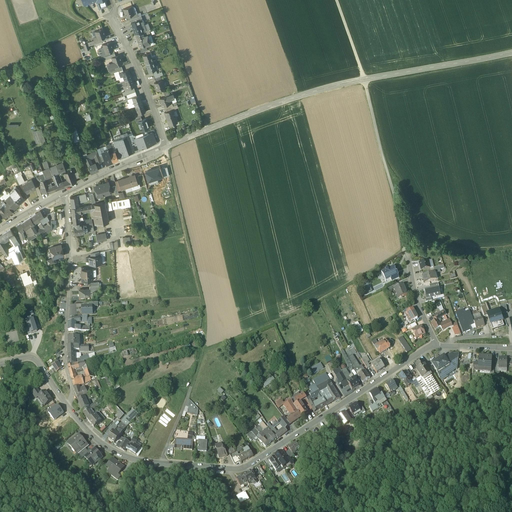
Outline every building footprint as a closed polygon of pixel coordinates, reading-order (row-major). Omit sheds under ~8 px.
[(104,0),(100,0),(97,1),(99,8),(106,6),(104,0)] [(131,6),(123,8),(126,17),(129,16),(134,14),(131,6)] [(142,18),(130,22),(135,34),(142,32),(146,30),(142,18)] [(102,28),(95,31),(97,36),(98,39),(101,39),(105,37),(102,28)] [(142,32),(135,34),(138,43),(145,40),(143,40),(142,37),(144,37),(143,36),(142,32)] [(147,35),(143,36),(144,37),(142,37),(143,40),(145,40),(138,43),(139,46),(140,46),(148,43),(150,43),(147,36),(147,35)] [(109,42),(102,45),(104,53),(105,53),(109,52),(112,50),(109,42)] [(149,56),(148,53),(150,53),(149,52),(143,55),(146,63),(153,61),(151,56),(149,56)] [(115,56),(111,57),(111,58),(113,62),(114,66),(122,63),(119,54),(115,56)] [(153,61),(146,63),(149,72),(152,71),(156,70),(155,69),(154,70),(153,67),(154,67),(153,61)] [(128,69),(121,72),(123,75),(124,80),(131,78),(128,69)] [(131,78),(124,80),(127,89),(125,89),(126,91),(128,90),(134,88),(133,87),(134,86),(131,78)] [(162,79),(154,82),(157,90),(164,87),(163,87),(161,84),(163,83),(162,79)] [(120,82),(118,82),(119,87),(123,86),(124,90),(125,89),(127,89),(124,80),(120,82)] [(172,93),(159,97),(162,105),(163,105),(170,103),(169,99),(174,97),(172,93)] [(136,96),(132,97),(133,101),(135,106),(142,103),(139,95),(136,96)] [(142,103),(135,106),(137,110),(138,110),(139,113),(138,114),(140,114),(145,112),(142,103)] [(165,111),(164,112),(169,125),(173,124),(173,123),(177,122),(173,109),(172,109),(165,111)] [(142,120),(137,121),(138,122),(139,126),(140,129),(139,130),(148,127),(145,119),(142,120)] [(75,130),(66,133),(69,142),(78,139),(75,130)] [(152,132),(143,136),(147,145),(155,142),(152,132)] [(134,151),(131,144),(128,136),(122,138),(127,153),(134,151)] [(143,136),(136,138),(138,144),(139,148),(147,145),(143,136)] [(122,138),(118,139),(119,142),(117,143),(118,146),(121,156),(127,153),(122,138)] [(108,149),(101,152),(102,154),(104,160),(105,163),(112,161),(109,153),(108,149)] [(112,152),(109,153),(112,161),(118,159),(115,151),(112,152)] [(62,162),(56,165),(58,171),(64,169),(62,162)] [(92,165),(88,166),(91,173),(98,169),(95,164),(92,165)] [(56,165),(49,167),(52,174),(55,172),(58,171),(56,165)] [(145,171),(149,184),(158,181),(158,178),(159,177),(162,175),(160,168),(160,166),(145,171)] [(167,166),(160,168),(162,175),(163,177),(169,175),(167,166)] [(49,167),(42,170),(44,177),(51,174),(52,174),(49,167)] [(68,180),(62,181),(64,185),(70,184),(76,181),(71,169),(65,172),(68,180)] [(42,170),(38,171),(39,174),(36,175),(40,186),(47,184),(44,178),(44,177),(42,170)] [(59,182),(55,172),(52,174),(51,174),(55,183),(57,188),(64,185),(62,181),(59,182)] [(24,180),(20,173),(15,176),(19,183),(24,180)] [(135,174),(122,178),(125,187),(138,184),(135,174)] [(31,179),(22,183),(26,191),(35,187),(31,179)] [(51,182),(47,184),(40,186),(43,192),(48,190),(48,191),(57,188),(55,183),(52,185),(51,182)] [(108,182),(104,183),(103,183),(101,184),(104,195),(107,194),(108,193),(111,192),(108,182)] [(99,184),(97,185),(93,187),(96,196),(100,195),(101,196),(104,195),(101,184),(99,184)] [(18,202),(23,198),(18,192),(14,187),(9,192),(10,193),(17,201),(18,202)] [(17,201),(10,193),(5,198),(6,199),(10,203),(12,206),(13,207),(18,202),(17,201)] [(85,193),(77,196),(78,201),(79,201),(87,199),(85,193)] [(76,196),(70,197),(69,197),(71,207),(77,206),(78,205),(78,201),(77,196),(77,195),(76,196)] [(128,198),(116,200),(117,207),(121,207),(122,207),(129,205),(128,198)] [(10,203),(6,199),(3,201),(7,205),(9,208),(12,206),(10,203)] [(116,199),(104,201),(106,209),(111,208),(117,207),(116,200),(116,199)] [(104,201),(94,203),(95,209),(97,223),(108,221),(106,209),(104,201)] [(88,204),(77,206),(77,213),(82,212),(89,210),(88,204)] [(4,207),(2,205),(0,206),(0,210),(5,216),(11,211),(9,208),(7,205),(4,207)] [(40,210),(35,213),(39,219),(42,217),(44,216),(40,210)] [(35,213),(24,220),(28,226),(32,223),(36,221),(38,224),(41,222),(39,219),(35,213)] [(83,219),(78,220),(79,221),(79,223),(83,223),(86,222),(86,229),(88,228),(88,226),(92,225),(91,222),(91,218),(83,219)] [(28,226),(24,220),(21,222),(25,228),(28,231),(29,234),(31,237),(34,236),(30,228),(28,226)] [(25,228),(21,222),(16,225),(20,231),(23,229),(24,229),(25,228)] [(73,224),(74,233),(84,232),(83,223),(79,223),(73,224)] [(34,226),(30,228),(34,236),(38,234),(36,230),(34,226)] [(10,229),(0,234),(0,237),(3,241),(10,237),(12,240),(15,238),(10,229)] [(3,241),(0,237),(0,246),(4,252),(8,250),(8,249),(3,241)] [(60,244),(50,247),(52,257),(55,257),(63,255),(60,244)] [(14,252),(10,254),(11,255),(15,262),(23,259),(19,250),(20,250),(19,249),(14,252)] [(428,261),(418,264),(419,272),(421,271),(430,269),(428,261)] [(7,270),(2,272),(4,276),(9,284),(11,282),(10,280),(10,277),(9,274),(10,273),(11,276),(15,274),(11,267),(7,269),(6,270),(7,270)] [(394,267),(389,269),(389,268),(385,270),(385,271),(381,273),(386,282),(390,280),(389,276),(397,273),(394,267)] [(91,269),(81,270),(81,271),(80,272),(80,274),(81,275),(82,280),(92,280),(91,269)] [(28,272),(21,275),(24,284),(31,281),(28,272)] [(397,273),(389,276),(390,280),(392,283),(400,279),(397,273)] [(423,277),(424,284),(436,281),(435,274),(430,275),(423,277)] [(397,283),(386,289),(388,292),(394,289),(398,287),(397,283)] [(398,287),(394,289),(398,300),(407,297),(403,286),(398,287)] [(425,290),(427,300),(431,299),(439,297),(437,288),(430,289),(425,290)] [(89,289),(78,289),(79,294),(80,294),(80,300),(86,300),(86,299),(90,299),(89,289)] [(89,307),(82,308),(82,316),(92,315),(92,308),(92,307),(89,307)] [(409,312),(407,313),(412,323),(417,320),(412,310),(409,312)] [(441,314),(436,317),(435,316),(432,317),(433,319),(429,321),(431,325),(437,321),(437,322),(440,320),(442,318),(445,317),(444,312),(441,314)] [(474,327),(473,322),(470,315),(470,313),(464,315),(463,312),(456,314),(464,335),(470,332),(469,329),(474,327)] [(477,312),(470,315),(473,322),(480,320),(478,316),(477,312)] [(493,331),(504,328),(499,313),(488,316),(493,331)] [(75,319),(70,320),(71,323),(69,324),(68,332),(78,332),(78,328),(76,328),(76,323),(75,323),(75,319)] [(480,320),(473,322),(474,327),(476,331),(484,328),(481,319),(480,320)] [(33,321),(27,323),(29,328),(31,334),(37,332),(33,321)] [(437,321),(431,325),(435,332),(440,328),(441,328),(437,322),(437,321)] [(444,324),(443,324),(445,330),(452,328),(449,321),(447,322),(444,324)] [(452,325),(456,338),(461,336),(458,323),(452,325)] [(359,324),(354,326),(358,335),(363,333),(359,324)] [(421,328),(412,332),(416,340),(418,338),(419,339),(422,337),(425,335),(421,328)] [(411,352),(402,338),(398,341),(407,355),(411,352)] [(75,339),(69,339),(69,348),(75,348),(79,347),(79,339),(75,339)] [(388,345),(385,341),(375,348),(379,356),(381,355),(388,350),(394,347),(391,343),(388,345)] [(352,356),(350,352),(349,350),(345,353),(353,367),(356,373),(363,369),(361,366),(360,367),(352,356)] [(453,354),(445,360),(449,366),(458,359),(459,356),(453,354)] [(491,358),(479,357),(479,365),(478,370),(479,370),(479,372),(490,373),(491,358)] [(364,358),(361,360),(367,370),(370,367),(367,363),(364,358)] [(444,358),(432,365),(437,373),(443,369),(449,366),(445,360),(444,358)] [(443,369),(437,373),(442,381),(447,378),(446,377),(457,370),(458,359),(449,366),(443,369)] [(507,359),(499,359),(498,369),(503,369),(503,368),(507,368),(507,365),(507,359)] [(385,369),(379,361),(376,363),(375,363),(371,366),(377,374),(385,369)] [(422,362),(416,366),(420,372),(419,373),(421,378),(422,378),(429,373),(422,362)] [(321,364),(312,369),(314,374),(323,369),(321,364)] [(57,366),(55,365),(52,368),(54,369),(56,373),(57,374),(61,371),(61,370),(58,366),(57,366)] [(74,366),(68,368),(69,372),(70,376),(75,375),(74,372),(76,372),(76,371),(74,366)] [(356,373),(353,367),(350,369),(353,374),(355,379),(358,377),(356,373)] [(341,371),(339,368),(333,371),(343,388),(348,386),(342,374),(341,371)] [(92,371),(85,372),(87,376),(87,378),(88,380),(90,379),(94,378),(92,371)] [(365,372),(358,377),(363,384),(370,379),(365,372)] [(410,381),(405,373),(399,378),(403,385),(404,385),(406,389),(409,387),(407,383),(410,381)] [(429,373),(422,378),(421,378),(416,381),(419,386),(420,387),(423,392),(427,399),(440,391),(431,377),(430,375),(429,373)] [(325,374),(313,381),(315,384),(317,388),(324,384),(323,384),(329,381),(325,374)] [(75,375),(70,376),(74,389),(79,388),(84,386),(82,379),(76,381),(75,375)] [(348,378),(347,375),(344,377),(348,384),(352,391),(359,387),(354,380),(354,379),(350,382),(349,381),(350,381),(348,378)] [(454,377),(445,383),(446,386),(453,381),(453,380),(456,378),(454,377)] [(271,380),(263,385),(265,388),(273,383),(271,380)] [(324,384),(317,388),(318,391),(321,396),(324,395),(323,392),(327,390),(325,388),(326,388),(331,384),(329,381),(323,384),(324,384)] [(392,382),(385,386),(390,393),(396,389),(392,382)] [(315,384),(308,388),(312,394),(309,395),(312,401),(319,397),(321,396),(318,391),(317,388),(315,384)] [(340,399),(331,384),(326,388),(327,390),(330,396),(331,398),(334,402),(340,399)] [(83,393),(82,391),(80,392),(79,388),(74,389),(78,401),(88,396),(86,392),(86,391),(84,392),(83,393)] [(377,390),(369,395),(375,404),(378,402),(378,403),(379,403),(385,399),(382,394),(380,395),(377,390)] [(37,391),(32,395),(36,400),(38,399),(41,397),(37,391)] [(41,397),(38,399),(40,401),(39,401),(39,402),(42,406),(43,405),(45,408),(52,402),(46,393),(41,397)] [(303,394),(294,400),(297,404),(294,406),(296,409),(302,405),(300,403),(303,401),(306,399),(305,397),(303,394)] [(309,395),(305,397),(306,399),(308,403),(310,406),(312,410),(314,413),(324,407),(321,402),(317,404),(317,403),(314,404),(312,401),(309,395)] [(106,397),(99,402),(96,404),(98,407),(98,408),(108,401),(106,397)] [(87,398),(78,402),(83,413),(92,407),(90,403),(89,401),(88,398),(87,398)] [(328,400),(325,402),(327,406),(334,402),(331,398),(328,400)] [(157,408),(164,411),(167,402),(160,399),(157,408)] [(293,405),(290,399),(283,404),(289,413),(296,409),(293,405)] [(110,405),(107,407),(111,414),(112,413),(114,415),(113,415),(119,421),(124,416),(112,403),(110,405)] [(83,413),(82,413),(86,419),(92,415),(93,414),(92,412),(91,412),(98,407),(96,404),(92,407),(83,413)] [(357,406),(356,404),(348,409),(353,417),(354,417),(353,415),(359,412),(360,411),(360,412),(361,412),(357,406)] [(307,413),(302,405),(296,409),(302,417),(307,413)] [(48,415),(54,422),(64,415),(58,407),(57,408),(51,412),(48,415)] [(296,409),(289,413),(292,418),(298,414),(299,414),(296,409)] [(133,410),(124,420),(126,421),(123,424),(127,428),(130,424),(131,424),(139,415),(133,410)] [(292,418),(287,421),(290,425),(301,418),(299,414),(298,414),(292,418)] [(345,414),(338,418),(344,427),(351,423),(345,414)] [(93,417),(88,422),(94,429),(101,423),(95,416),(93,417)] [(284,418),(278,422),(280,424),(283,428),(279,431),(282,436),(287,432),(285,429),(290,426),(284,418)] [(266,428),(262,422),(260,425),(265,431),(265,430),(268,436),(273,441),(276,439),(273,435),(272,434),(267,427),(266,428)] [(116,435),(113,433),(108,441),(114,445),(123,433),(127,428),(123,424),(122,423),(118,427),(121,429),(120,430),(116,435)] [(257,427),(246,436),(251,442),(253,440),(256,438),(257,438),(265,431),(260,425),(259,425),(259,426),(257,427)] [(274,429),(272,426),(269,429),(274,436),(278,434),(277,433),(274,429)] [(268,436),(265,430),(265,431),(257,438),(258,439),(262,443),(263,445),(265,448),(273,441),(268,436)] [(187,442),(175,441),(174,451),(181,452),(192,452),(193,442),(192,442),(193,435),(187,434),(187,442)] [(79,436),(68,445),(73,451),(77,448),(79,451),(85,446),(81,441),(82,440),(79,436)] [(130,443),(122,439),(120,442),(123,443),(122,445),(119,443),(116,447),(120,450),(125,453),(130,443)] [(207,443),(199,442),(198,453),(206,453),(207,443)] [(131,443),(129,447),(126,451),(136,456),(140,448),(137,446),(131,443)] [(295,443),(288,448),(292,455),(300,450),(295,443)] [(224,450),(221,445),(215,446),(219,459),(227,457),(224,450)] [(230,446),(226,448),(226,449),(230,455),(235,452),(234,450),(233,451),(230,446)] [(240,458),(239,459),(238,457),(236,459),(239,463),(240,462),(241,463),(248,459),(249,460),(253,457),(248,448),(243,451),(244,453),(238,456),(240,458)] [(89,454),(84,458),(85,458),(89,464),(92,462),(95,465),(102,459),(94,450),(89,454)] [(82,454),(78,457),(80,459),(82,457),(84,459),(85,458),(84,458),(89,454),(86,451),(82,454)] [(287,460),(281,452),(274,457),(281,467),(282,469),(289,464),(287,460)] [(281,467),(274,457),(269,461),(276,471),(281,467)] [(124,469),(113,460),(108,467),(113,471),(110,475),(115,480),(119,475),(124,469)] [(252,475),(251,472),(246,475),(246,474),(243,476),(248,485),(249,486),(252,484),(253,485),(254,485),(256,484),(256,483),(252,475)] [(248,485),(243,476),(236,480),(240,488),(243,486),(244,488),(244,487),(248,485)] [(245,492),(236,497),(240,505),(249,500),(245,492)]
